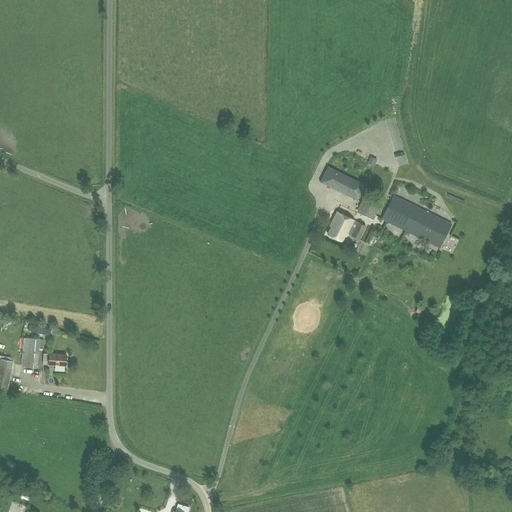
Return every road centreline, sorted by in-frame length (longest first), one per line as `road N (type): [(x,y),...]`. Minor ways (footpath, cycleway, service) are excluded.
road 1 (unclassified): [(207,511),(200,488),(115,449),(110,435),(107,204)]
road 2 (unclassified): [(107,204),(108,0)]
